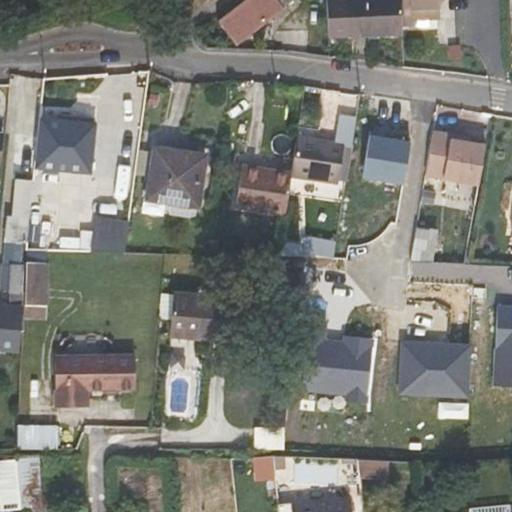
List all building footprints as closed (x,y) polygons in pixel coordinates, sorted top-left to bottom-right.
[(259,32),(255,25),(281,6),(277,0),(245,0),(219,20),(234,41),(245,33),(250,38),(259,32)] [(324,0),(326,36),(402,33),(400,0),(324,0)] [(401,0),(403,18),(439,17),(438,0),(401,0)] [(357,108),(340,105),(334,142),(350,144),(357,108)] [(59,120),(39,118),(35,168),(91,172),(96,123),(92,117),(73,116),(69,121),(59,120)] [(467,142),(451,139),(452,133),(432,130),(425,174),(479,184),(485,145),(467,142)] [(467,142),(468,135),(452,133),(451,139),(467,142)] [(336,182),(342,143),(334,142),(296,136),(291,172),(290,175),(336,182)] [(370,136),(363,178),(403,185),(410,143),(370,136)] [(342,143),(336,182),(344,183),(350,144),(342,143)] [(149,180),(154,150),(139,148),(135,178),(149,180)] [(195,205),(203,156),(154,148),(154,150),(149,180),(147,198),(195,205)] [(241,165),(236,205),(284,213),(290,175),(291,172),(241,165)] [(12,215),(7,215),(5,239),(23,240),(26,240),(31,180),(16,178),(12,215)] [(94,213),(93,220),(128,225),(129,218),(94,213)] [(328,251),(333,217),(317,215),(311,248),(328,251)] [(128,225),(93,220),(89,250),(124,251),(128,225)] [(432,230),(417,229),(416,258),(431,259),(432,230)] [(23,240),(5,239),(3,262),(12,263),(21,263),(23,240)] [(48,304),(50,262),(28,261),(26,303),(48,304)] [(3,262),(1,288),(10,290),(12,263),(3,262)] [(22,290),(24,264),(21,263),(12,263),(10,290),(22,290)] [(8,315),(20,316),(22,290),(10,290),(8,315)] [(226,339),(230,298),(175,292),(171,334),(226,339)] [(511,387),(511,305),(497,305),(493,386),(511,387)] [(8,315),(0,314),(0,358),(18,360),(20,316),(8,315)] [(310,339),(306,391),(368,397),(374,339),(342,336),(342,341),(310,339)] [(468,399),(472,345),(400,341),(399,395),(468,399)] [(134,387),(134,355),(55,356),(57,402),(86,402),(85,388),(134,387)] [(60,446),(60,422),(19,423),(20,447),(60,446)] [(22,511),(40,511),(35,454),(16,454),(22,511)] [(391,481),(389,462),(359,461),(361,481),(391,481)] [(297,488),(276,490),(277,505),(277,511),(350,511),(349,498),(306,503),(305,497),(297,488)]
